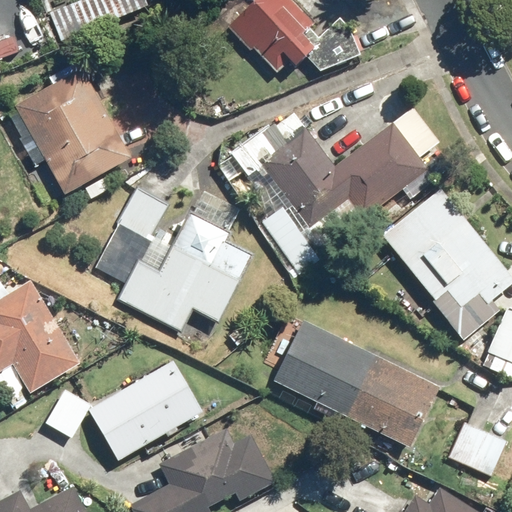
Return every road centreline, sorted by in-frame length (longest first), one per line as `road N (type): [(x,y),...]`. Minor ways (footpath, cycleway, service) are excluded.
road 1 (unknown): [(458,29),(214,135),(157,183)]
road 2 (unknown): [(0,446),(25,442),(137,487)]
road 3 (residential): [(511,124),(443,0)]
